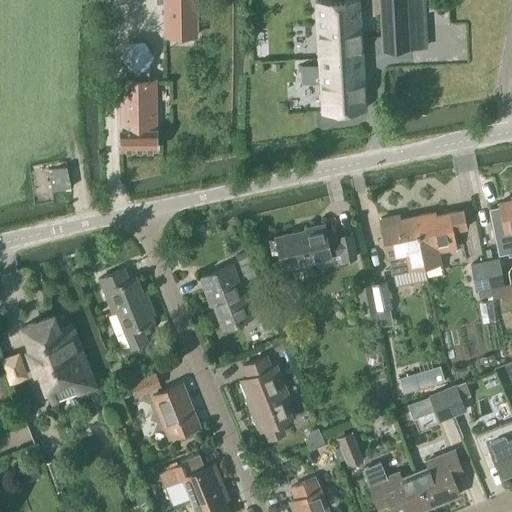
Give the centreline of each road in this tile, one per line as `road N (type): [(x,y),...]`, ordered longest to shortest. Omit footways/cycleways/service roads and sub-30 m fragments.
road 1 (unclassified): [(138,213),(511,132)]
road 2 (residential): [(256,511),(138,213)]
road 3 (unclassified): [(0,244),(138,213)]
